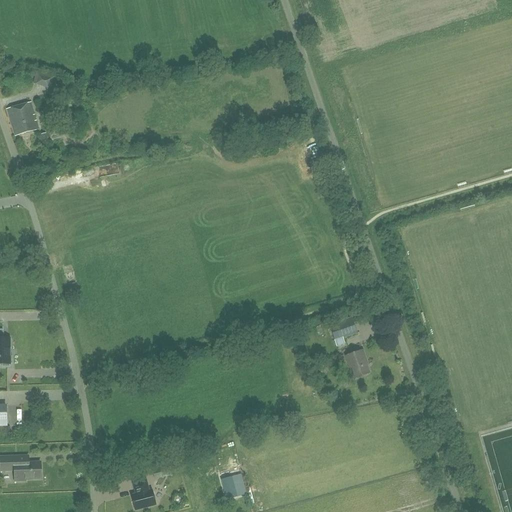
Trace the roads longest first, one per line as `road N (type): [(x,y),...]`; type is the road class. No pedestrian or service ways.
road 1 (unclassified): [(460,511),(284,0)]
road 2 (unclassified): [(95,511),(80,387),(0,113)]
